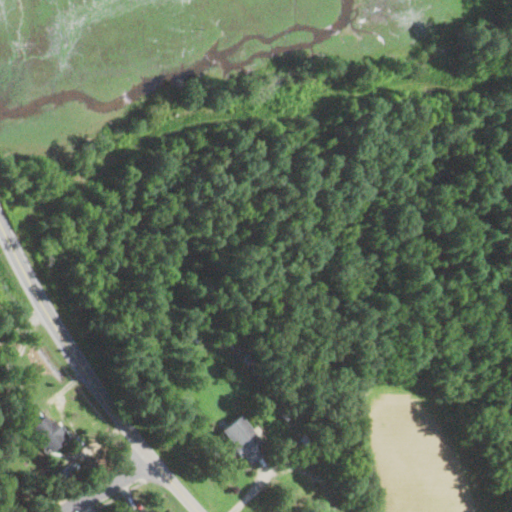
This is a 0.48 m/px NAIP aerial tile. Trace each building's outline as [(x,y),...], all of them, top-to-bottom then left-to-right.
[(224,346),(222,357),(209,354),(211,343),(224,346)] [(41,415),(47,423),(50,420),(62,434),(59,436),(63,441),(50,454),(27,427),(41,415)] [(264,452),(251,462),(248,465),(240,456),(238,458),(228,446),(231,444),(220,430),(239,415),(266,450),(264,452)] [(311,440),(305,446),(300,440),(306,435),(311,440)] [(302,444),(297,449),(294,445),(299,441),(302,444)] [(308,490),(310,491),(314,487),(321,494),(301,511),(287,511),(293,507),(287,500),(304,484),(308,490)]
